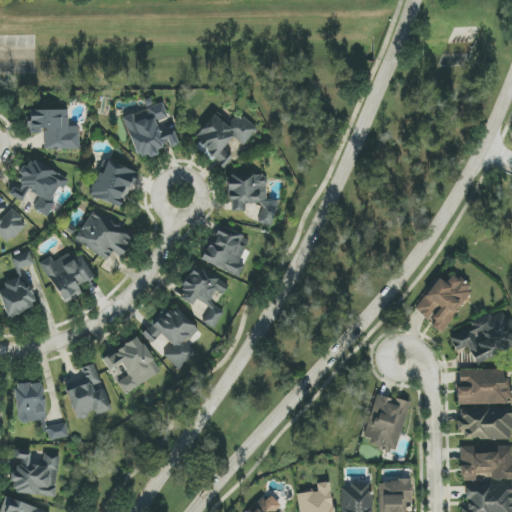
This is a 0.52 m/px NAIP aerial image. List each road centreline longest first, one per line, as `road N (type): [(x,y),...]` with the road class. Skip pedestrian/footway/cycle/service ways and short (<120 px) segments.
road 1 (secondary): [(414,0),(329,205),(269,317),(137,511)]
road 2 (secondary): [(193,511),(400,280),(481,150),(511,83)]
road 3 (residential): [(176,217),(137,290),(109,314),(59,342),(0,352)]
road 4 (residential): [(417,366),(432,396),(433,511)]
road 5 (residential): [(202,189),(191,215),(176,217),(160,204),(159,190),(172,175),(193,177),(202,189)]
